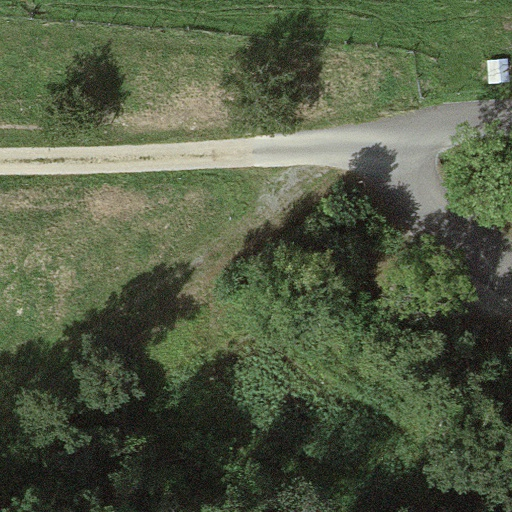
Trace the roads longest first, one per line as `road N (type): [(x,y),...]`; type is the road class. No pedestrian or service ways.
road 1 (track): [(0,162),(405,148),(408,180),(511,269)]
road 2 (track): [(0,419),(102,336),(273,221),(314,152)]
